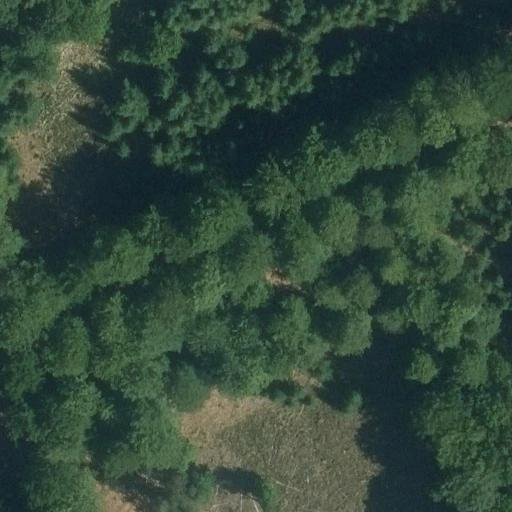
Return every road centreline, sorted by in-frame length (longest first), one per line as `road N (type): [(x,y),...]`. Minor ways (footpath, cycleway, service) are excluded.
road 1 (track): [(0,339),(511,86)]
road 2 (track): [(47,511),(0,349)]
